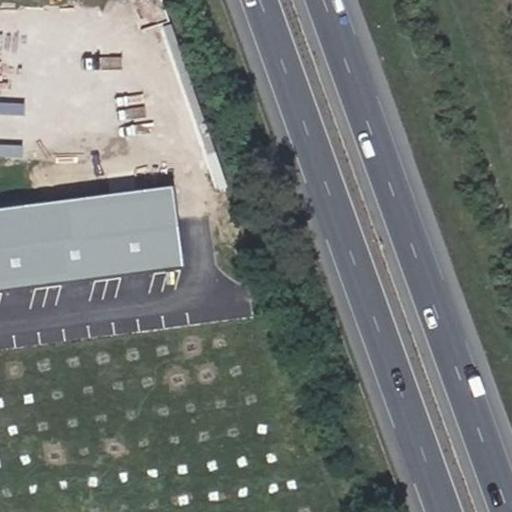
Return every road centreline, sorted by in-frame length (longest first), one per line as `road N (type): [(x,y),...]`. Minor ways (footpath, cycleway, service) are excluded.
road 1 (motorway): [(266,0),(449,511)]
road 2 (motorway): [(511,492),(335,0)]
